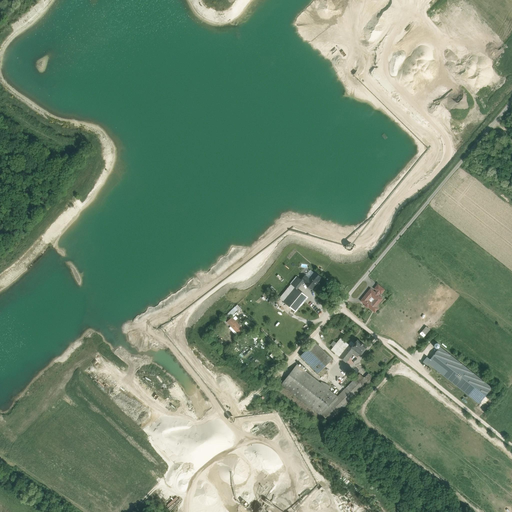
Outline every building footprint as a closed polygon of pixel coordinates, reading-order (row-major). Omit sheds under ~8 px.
[(314,272),(309,278),(305,275),(301,280),(303,282),(312,289),(321,278),(314,272)] [(297,277),(291,284),(295,288),(297,289),(303,282),(301,280),(297,277)] [(384,290),(378,285),(375,289),(377,290),(379,293),(381,294),(384,290)] [(297,289),(295,288),(284,301),(296,310),(307,297),(297,289)] [(375,293),(370,289),(367,294),(365,297),(365,296),(361,301),(365,304),(365,306),(366,307),(368,307),(372,310),(382,298),(377,295),(379,293),(377,290),(375,293)] [(227,313),(230,316),(238,309),(240,311),(242,309),(237,304),(227,313)] [(238,324),(232,317),(226,322),(237,333),(243,328),(240,326),(241,324),(239,322),(238,324)] [(419,334),(423,337),(430,329),(425,325),(419,334)] [(341,338),(331,350),(339,356),(348,345),(341,338)] [(353,346),(351,347),(355,350),(353,353),(358,356),(360,354),(366,347),(363,345),(363,344),(360,343),(357,340),(353,346)] [(314,342),(300,356),(318,373),(332,359),(314,342)] [(348,345),(339,356),(346,362),(353,353),(355,350),(351,347),(353,346),(349,343),(348,345)] [(491,387),(440,347),(430,360),(427,363),(428,364),(479,403),(491,387)] [(324,386),(297,364),(281,384),(320,414),(337,396),(328,389),(330,387),(326,384),(324,386)] [(368,373),(364,378),(368,382),(372,377),(368,373)] [(360,374),(345,388),(354,396),(368,382),(364,378),(360,374)] [(337,396),(320,414),(329,421),(354,396),(345,388),(337,396)] [(167,505),(170,508),(168,509),(170,511),(182,501),(177,496),(167,505)]
